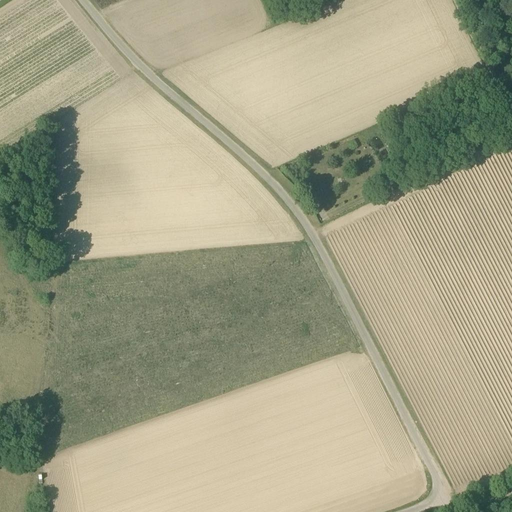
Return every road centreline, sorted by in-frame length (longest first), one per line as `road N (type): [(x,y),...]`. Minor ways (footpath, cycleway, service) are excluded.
road 1 (unclassified): [(448,502),(316,240),(274,182),(156,79),(85,0)]
road 2 (track): [(456,0),(511,125)]
